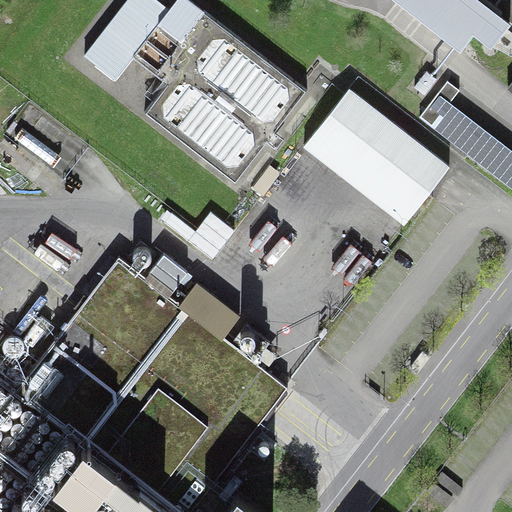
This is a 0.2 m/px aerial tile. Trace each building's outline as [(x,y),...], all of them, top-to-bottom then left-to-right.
[(127,0),(85,54),(116,78),(135,54),(168,79),(143,112),(235,182),(307,89),(190,0),(175,0),(169,7),(160,0),(127,0)] [(511,24),(480,0),(395,0),(461,51),(474,35),(492,49),(511,24)] [(460,88),(448,79),(420,115),(511,186),(511,149),(450,101),(460,88)] [(449,165),(348,89),(311,139),(412,215),(435,184),(449,165)] [(15,391),(83,443),(139,486),(140,485),(175,511),(187,511),(250,431),(286,384),(223,336),(240,315),(196,281),(179,302),(119,256),(15,391)] [(175,511),(140,485),(139,486),(83,443),(54,482),(92,511),(175,511)]
